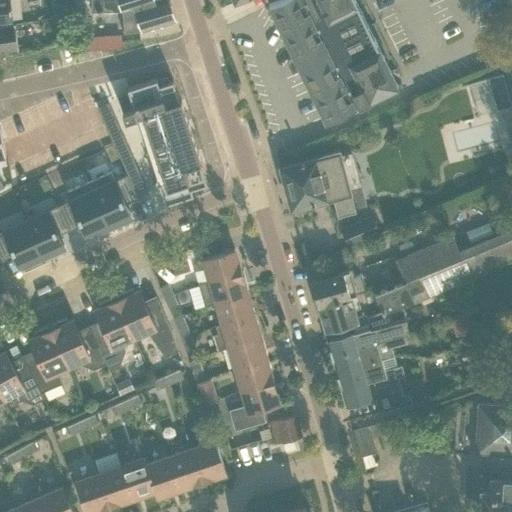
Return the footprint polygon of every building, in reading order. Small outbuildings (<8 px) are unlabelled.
[(0,0),(0,18),(21,17),(19,0),(0,0)] [(90,0),(90,11),(100,11),(121,10),(151,0),(90,0)] [(151,0),(121,10),(124,32),(142,30),(156,26),(175,20),(168,0),(151,0)] [(274,0),(268,3),(269,5),(270,7),(270,6),(282,30),(281,30),(283,34),(295,57),(295,58),(296,60),(300,67),(299,67),(300,69),(301,70),(311,90),(310,90),(312,93),(324,117),(325,120),(329,118),(353,106),(354,107),(397,86),(355,0),(274,0)] [(0,51),(19,48),(15,22),(0,24),(0,51)] [(120,32),(103,33),(104,47),(122,45),(121,39),(120,32)] [(491,78),(492,83),(499,108),(511,105),(511,97),(506,74),(491,78)] [(130,95),(120,98),(127,119),(142,114),(164,180),(159,182),(158,182),(165,203),(167,202),(193,193),(191,187),(207,182),(200,162),(201,162),(181,99),(179,99),(173,79),(159,84),(157,78),(129,87),(127,87),(129,92),(130,95)] [(108,102),(97,107),(100,114),(111,109),(108,102)] [(111,109),(100,114),(103,121),(114,116),(111,109)] [(114,116),(103,121),(106,128),(117,123),(114,116)] [(117,123),(106,128),(109,135),(120,130),(117,123)] [(120,130),(109,135),(112,142),(123,137),(120,130)] [(123,137),(112,142),(113,143),(115,149),(127,144),(123,137)] [(127,144),(115,149),(119,155),(130,151),(127,144)] [(279,166),(291,208),(328,199),(327,196),(331,195),(336,217),(354,212),(337,150),(320,155),(321,158),(317,159),(316,156),(279,166)] [(130,151),(119,155),(122,162),(133,158),(130,151)] [(133,158),(122,162),(125,169),(136,165),(133,158)] [(136,165),(125,169),(127,174),(128,176),(139,171),(136,165)] [(111,171),(89,181),(108,225),(130,215),(128,210),(129,210),(128,209),(128,210),(126,206),(126,205),(125,204),(138,198),(134,190),(131,183),(128,176),(127,174),(115,180),(111,171)] [(139,171),(128,176),(131,183),(142,178),(139,171)] [(142,178),(131,183),(134,190),(145,185),(142,178)] [(71,199),(59,204),(70,229),(82,223),(87,234),(91,232),(91,233),(92,232),(96,230),(96,231),(97,230),(96,230),(108,225),(89,181),(67,191),(71,199)] [(145,185),(134,190),(138,198),(147,194),(149,193),(149,192),(148,192),(145,185)] [(59,204),(26,219),(41,254),(45,253),(46,253),(46,252),(51,250),(51,251),(52,250),(51,250),(53,249),(54,249),(58,247),(59,247),(63,245),(58,234),(70,229),(59,204)] [(372,218),(341,232),(348,247),(342,249),(343,250),(379,234),(372,218)] [(26,219),(0,230),(0,256),(2,259),(15,253),(15,254),(15,255),(17,259),(17,260),(18,260),(20,264),(31,259),(32,261),(32,262),(33,261),(41,258),(41,257),(40,255),(41,254),(26,219)] [(466,242),(488,234),(483,222),(462,230),(466,242)] [(413,302),(471,277),(470,276),(511,257),(511,228),(459,250),(453,236),(399,259),(406,277),(376,290),(379,298),(385,311),(388,309),(412,299),(413,302)] [(234,248),(203,257),(195,259),(198,270),(206,268),(209,279),(210,280),(241,271),(234,248)] [(344,269),(329,273),(310,279),(317,304),(351,294),(366,290),(361,273),(346,277),(344,269)] [(210,280),(209,279),(198,283),(205,306),(216,302),(247,293),(241,271),(210,280)] [(159,285),(164,297),(173,293),(168,281),(159,285)] [(132,288),(115,295),(133,336),(146,331),(164,356),(178,350),(172,332),(158,300),(146,306),(139,290),(140,290),(140,288),(134,291),(132,288)] [(183,314),(173,293),(164,297),(174,318),(183,314)] [(216,302),(222,323),(253,315),(247,293),(216,302)] [(351,294),(317,304),(318,307),(317,309),(319,315),(321,317),(325,329),(344,323),(350,322),(359,319),(358,315),(355,307),(360,306),(357,293),(351,294)] [(133,336),(115,295),(98,303),(100,306),(93,309),(94,310),(95,310),(102,325),(91,330),(106,363),(105,364),(106,367),(118,362),(123,350),(120,343),(133,336)] [(367,323),(368,328),(327,340),(331,355),(399,335),(410,332),(405,317),(392,321),(388,309),(385,311),(367,318),(369,322),(367,323)] [(186,323),(183,314),(174,318),(177,326),(182,338),(191,335),(186,323)] [(215,325),(217,333),(213,334),(217,349),(229,346),(260,336),(253,315),(222,323),(215,325)] [(456,337),(472,332),(467,315),(451,321),(456,337)] [(106,363),(91,330),(80,335),(73,320),(74,319),(74,318),(68,321),(66,317),(49,325),(67,366),(80,360),(82,364),(93,369),(105,364),(106,363)] [(67,366),(49,325),(32,332),(34,336),(28,339),(28,340),(29,339),(36,355),(26,359),(41,392),(61,383),(56,371),(67,366)] [(196,347),(191,335),(182,338),(186,351),(196,347)] [(399,335),(331,355),(337,374),(358,368),(358,366),(365,364),(364,362),(381,357),(381,358),(393,354),(391,347),(401,343),(399,335)] [(266,358),(260,336),(229,346),(235,367),(266,358)] [(477,355),(473,342),(458,346),(462,360),(477,355)] [(0,391),(3,398),(15,392),(19,399),(33,404),(43,398),(41,392),(26,359),(13,366),(5,351),(6,351),(6,350),(0,352),(0,391)] [(358,368),(337,374),(346,405),(401,389),(397,375),(404,373),(401,363),(399,364),(396,354),(393,354),(381,358),(381,357),(364,362),(365,364),(358,366),(358,368)] [(193,372),(202,369),(198,358),(189,361),(193,372)] [(266,358),(235,367),(242,389),(273,380),(266,358)] [(179,368),(166,374),(170,383),(183,377),(179,368)] [(170,383),(166,374),(153,380),(157,389),(170,383)] [(205,404),(214,401),(219,399),(211,377),(197,383),(205,404)] [(129,378),(115,384),(120,394),(133,388),(129,378)] [(242,389),(247,407),(235,410),(240,428),(266,421),(266,420),(263,420),(259,409),(279,403),(273,380),(242,389)] [(412,400),(409,391),(401,393),(404,403),(412,400)] [(138,394),(125,400),(129,408),(142,402),(138,394)] [(129,408),(125,400),(112,406),(115,414),(129,408)] [(214,401),(205,404),(209,415),(218,411),(214,401)] [(511,402),(506,403),(475,401),(473,453),(490,454),(489,476),(488,490),(482,490),(480,511),(511,511),(511,470),(511,455),(511,402)] [(270,420),(276,443),(301,436),(295,413),(270,420)] [(81,420),(85,428),(98,422),(95,414),(81,420)] [(85,428),(81,420),(68,426),(71,434),(85,428)] [(378,422),(368,425),(372,437),(382,434),(378,422)] [(372,437),(368,425),(353,429),(361,456),(376,452),(372,437)] [(269,428),(259,431),(262,439),(271,437),(269,428)] [(215,439),(192,447),(203,480),(226,472),(215,439)] [(32,441),(20,448),(24,456),(37,449),(32,441)] [(192,447),(168,455),(179,488),(203,480),(192,447)] [(24,456),(20,448),(7,455),(11,463),(24,456)] [(179,488),(168,455),(147,462),(156,489),(154,490),(156,496),(179,488)] [(156,489),(147,462),(145,456),(120,465),(131,498),(154,490),(156,489)] [(120,465),(97,472),(109,505),(131,498),(120,465)] [(97,472),(74,480),(85,511),(88,511),(109,505),(97,472)] [(74,511),(63,485),(40,495),(47,511),(74,511)] [(47,511),(40,495),(18,505),(20,511),(47,511)]
